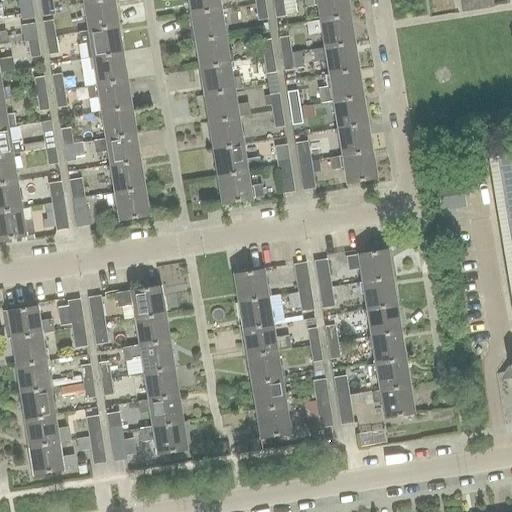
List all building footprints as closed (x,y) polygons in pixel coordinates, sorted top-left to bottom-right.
[(31,0),(18,0),(22,20),(35,18),(31,0)] [(55,15),(52,0),(39,0),(42,17),(55,15)] [(119,26),(115,0),(106,0),(84,4),(88,31),(119,26)] [(221,9),(219,0),(187,0),(189,14),(221,9)] [(286,16),(283,0),(276,0),(273,1),(276,18),(286,16)] [(351,15),(348,0),(316,0),(320,21),(351,15)] [(460,0),(463,12),(494,7),(492,0),(460,0)] [(268,19),(265,2),(256,3),(258,21),(268,19)] [(225,36),(221,9),(189,14),(194,41),(225,36)] [(0,24),(17,22),(15,15),(0,17),(0,24)] [(356,42),(351,15),(320,21),(324,48),(356,42)] [(56,36),(53,21),(43,22),(46,38),(56,36)] [(38,39),(35,24),(21,26),(24,41),(38,39)] [(124,53),(119,26),(88,31),(79,32),(81,44),(90,43),(92,58),(124,53)] [(59,54),(56,36),(46,38),(48,55),(59,54)] [(230,63),(225,36),(194,41),(198,68),(230,63)] [(291,53),(289,36),(279,38),(282,55),(291,53)] [(41,57),(38,39),(24,41),(24,42),(28,42),(31,58),(41,57)] [(274,56),(271,39),(261,41),(264,57),(274,56)] [(360,69),(356,42),(324,48),(315,49),(317,61),(326,59),(329,75),(360,69)] [(303,68),(301,51),(291,53),(294,69),(303,68)] [(124,53),(92,58),(89,58),(89,59),(85,59),(87,72),(95,71),(97,85),(128,80),(124,53)] [(294,69),(291,53),(282,55),(284,71),(294,69)] [(276,72),(274,56),(264,57),(266,74),(276,72)] [(240,77),(232,78),(230,63),(198,68),(203,95),(234,90),(242,88),(240,77)] [(364,97),(360,69),(329,75),(333,102),(364,97)] [(64,90),(62,74),(52,75),(55,92),(64,90)] [(47,93),(44,76),(35,78),(38,95),(47,93)] [(133,107),(128,80),(97,85),(87,87),(89,99),(99,97),(101,112),(133,107)] [(67,107),(64,90),(55,92),(57,108),(67,107)] [(248,103),(236,105),(234,90),(203,95),(207,122),(238,117),(250,115),(248,103)] [(300,107),(297,91),(287,93),(290,109),(300,107)] [(49,110),(47,93),(38,95),(40,111),(49,110)] [(282,110),(280,94),(265,96),(266,106),(271,105),(272,111),(282,110)] [(369,124),(364,97),(333,102),(337,129),(369,124)] [(14,114),(6,115),(4,100),(0,100),(0,128),(8,127),(16,126),(14,114)] [(301,114),(302,120),(314,118),(312,106),(300,108),(301,114)] [(137,134),(133,107),(101,112),(106,139),(137,134)] [(302,124),(300,107),(290,109),(292,126),(302,124)] [(285,127),(282,110),(272,111),(275,128),(285,127)] [(243,144),(238,117),(207,122),(212,149),(243,144)] [(373,151),(369,124),(337,129),(329,131),(331,142),(339,141),(342,156),(373,151)] [(19,141),(10,142),(8,127),(0,128),(0,156),(12,154),(21,153),(19,141)] [(73,144),(71,128),(61,129),(63,146),(73,144)] [(55,147),(53,131),(42,133),(45,149),(55,147)] [(141,161),(137,134),(106,139),(110,166),(141,161)] [(310,154),(308,141),(295,143),(297,156),(310,154)] [(76,161),(73,144),(63,146),(66,162),(76,161)] [(265,157),(245,160),(243,144),(212,149),(216,176),(247,171),(267,168),(265,157)] [(290,157),(288,145),(275,147),(277,159),(290,157)] [(58,164),(55,147),(45,149),(48,165),(58,164)] [(377,178),(373,151),(342,156),(330,158),(332,170),(344,168),(346,183),(377,178)] [(511,153),(488,157),(511,303),(511,360),(508,367),(511,369),(511,153)] [(0,184),(17,181),(12,154),(0,156),(0,184)] [(315,189),(310,154),(297,156),(303,191),(315,189)] [(295,192),(290,157),(277,159),(282,194),(295,192)] [(319,160),(311,161),(313,173),(320,172),(319,160)] [(146,188),(141,161),(110,166),(114,193),(146,188)] [(252,199),(247,171),(216,176),(220,204),(252,199)] [(84,191),(82,178),(69,180),(71,193),(84,191)] [(441,212),(449,210),(466,208),(462,180),(437,184),(441,212)] [(0,211),(21,208),(17,181),(0,184),(0,211)] [(63,195),(61,182),(49,184),(51,197),(63,195)] [(150,216),(146,188),(114,193),(119,221),(150,216)] [(90,226),(84,191),(71,193),(77,228),(90,226)] [(69,229),(63,195),(51,197),(56,231),(69,229)] [(32,220),(23,222),(21,208),(0,211),(0,240),(35,235),(32,220)] [(357,255),(362,282),(393,277),(389,250),(357,255)] [(327,259),(314,261),(320,296),(333,294),(327,259)] [(312,297),(306,263),(294,265),(299,299),(312,297)] [(232,275),(237,302),(268,297),(264,269),(232,275)] [(398,304),(393,277),(362,282),(366,309),(398,304)] [(162,286),(130,291),(116,293),(118,307),(133,305),(135,319),(166,314),(162,286)] [(335,306),(333,294),(320,296),(322,308),(335,306)] [(101,296),(88,298),(94,332),(106,330),(101,296)] [(273,324),(268,297),(237,302),(241,329),(273,324)] [(314,310),(312,297),(299,299),(301,312),(314,310)] [(86,334),(80,299),(67,301),(73,336),(86,334)] [(402,331),(398,304),(366,309),(371,336),(402,331)] [(52,319),(40,321),(37,306),(6,311),(10,339),(42,334),(54,332),(52,319)] [(170,341),(166,314),(135,319),(139,346),(170,341)] [(283,338),(275,339),(273,324),(241,329),(246,356),(277,351),(285,349),(283,338)] [(338,342),(335,325),(325,327),(328,343),(338,342)] [(320,345),(317,328),(307,329),(310,346),(320,345)] [(109,343),(106,330),(94,332),(96,345),(109,343)] [(407,359),(402,331),(371,336),(375,364),(407,359)] [(46,361),(42,334),(10,339),(15,366),(46,361)] [(88,346),(86,334),(73,336),(75,349),(88,346)] [(175,368),(170,341),(139,346),(144,373),(175,368)] [(341,358),(338,342),(328,343),(330,360),(341,358)] [(323,361),(320,345),(310,346),(312,363),(323,361)] [(281,378),(277,351),(246,356),(250,383),(281,378)] [(411,386),(407,359),(375,364),(366,366),(368,377),(377,376),(379,391),(411,386)] [(50,388),(46,361),(15,366),(19,393),(50,388)] [(111,378),(108,362),(99,363),(101,380),(111,378)] [(93,381),(91,364),(80,366),(83,383),(93,381)] [(179,395),(175,368),(144,373),(148,400),(179,395)] [(346,376),(333,378),(335,390),(348,388),(346,376)] [(114,394),(112,386),(111,378),(101,380),(104,396),(114,394)] [(286,405),(281,378),(250,383),(254,410),(286,405)] [(328,392),(325,379),(313,381),(315,394),(328,392)] [(96,397),(93,381),(83,383),(85,399),(96,397)] [(62,396),(84,392),(83,383),(60,386),(62,396)] [(415,413),(411,386),(379,391),(371,392),(373,403),(381,402),(384,418),(415,413)] [(55,415),(50,388),(19,393),(23,420),(55,415)] [(349,396),(348,388),(335,390),(341,425),(354,423),(351,407),(349,396)] [(333,426),(328,392),(315,394),(319,417),(320,428),(333,426)] [(351,407),(373,403),(371,392),(349,396),(351,407)] [(184,422),(179,395),(148,400),(138,401),(140,414),(150,412),(152,427),(184,422)] [(290,432),(286,405),(254,410),(259,438),(266,437),(290,432)] [(120,412),(107,414),(109,427),(122,425),(120,412)] [(69,427),(57,429),(55,415),(23,420),(28,447),(59,442),(71,440),(69,427)] [(101,429),(99,416),(86,418),(88,431),(101,429)] [(309,430),(320,428),(319,417),(307,419),(309,430)] [(188,450),(184,422),(152,427),(140,429),(142,442),(154,440),(157,455),(188,450)] [(127,460),(122,425),(109,427),(114,462),(127,460)] [(106,463),(101,429),(88,431),(89,437),(77,439),(79,452),(91,450),(94,465),(106,463)] [(74,455),(61,457),(59,442),(28,447),(32,475),(77,468),(74,455)] [(87,472),(85,463),(78,465),(79,473),(87,472)]
